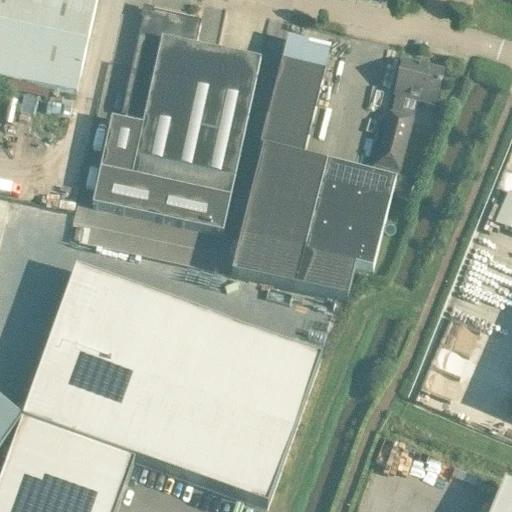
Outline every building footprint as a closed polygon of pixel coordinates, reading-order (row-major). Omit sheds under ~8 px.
[(2,0),(0,11),(0,79),(76,96),(97,0),(2,0)] [(144,122),(143,130),(111,123),(92,209),(223,238),(260,65),(196,51),(201,28),(197,23),(154,14),(143,21),(122,113),(125,118),(144,122)] [(240,242),(231,278),(347,303),(355,271),(372,276),(392,197),(408,202),(415,183),(397,178),(398,173),(411,122),(416,102),(435,107),(443,74),(413,66),(413,69),(402,66),(395,97),(396,97),(391,116),(390,116),(377,168),(374,180),(302,161),(324,76),(330,52),(287,41),(281,65),(259,152),(263,153),(240,242)] [(511,194),(499,227),(511,232),(511,194)] [(22,424),(0,484),(0,511),(117,511),(135,465),(266,511),(267,511),(321,362),(76,274),(22,424)] [(0,454),(22,424),(0,408),(0,454)] [(511,511),(511,495),(504,493),(504,491),(502,490),(493,511),(511,511)]
